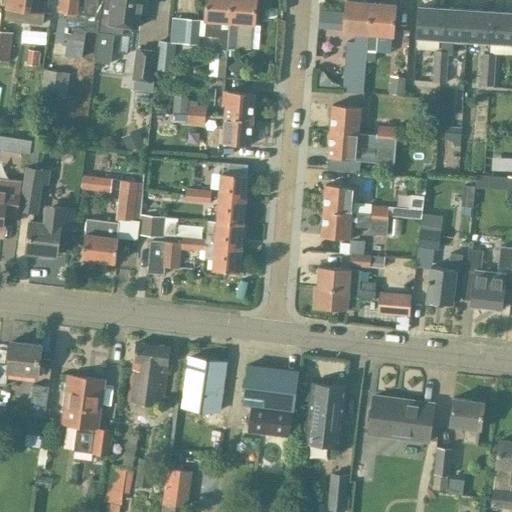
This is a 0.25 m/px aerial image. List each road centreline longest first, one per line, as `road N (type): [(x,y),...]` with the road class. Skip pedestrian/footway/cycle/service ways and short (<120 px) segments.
road 1 (residential): [(272,332),(302,0)]
road 2 (residential): [(272,332),(0,301)]
road 3 (residential): [(511,360),(272,332)]
